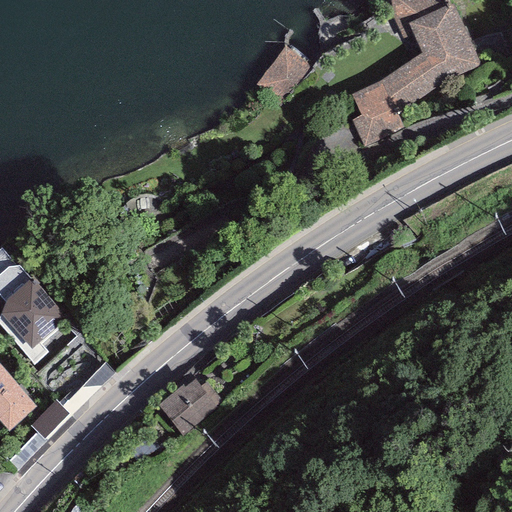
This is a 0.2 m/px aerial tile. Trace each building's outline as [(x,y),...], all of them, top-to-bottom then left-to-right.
[(389,0),(392,17),(403,40),(413,36),(422,54),(380,82),(351,94),(362,115),(351,120),(363,148),(404,128),(397,112),(437,86),(481,65),(452,4),(449,5),(447,0),(389,0)] [(311,68),(285,47),(254,84),(280,106),(311,68)] [(35,287),(29,281),(6,302),(1,314),(0,316),(0,323),(34,363),(49,353),(39,342),(66,319),(39,285),(35,287)] [(80,414),(121,378),(95,348),(54,384),(80,414)] [(0,365),(0,421),(8,431),(36,407),(0,365)] [(183,384),(157,405),(182,436),(224,403),(207,381),(201,386),(195,379),(186,387),(183,384)] [(69,414),(55,401),(30,426),(44,440),(69,414)]
